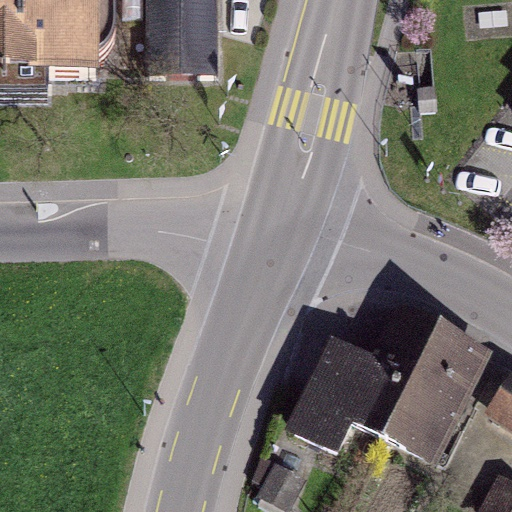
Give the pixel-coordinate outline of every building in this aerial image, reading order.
[(92,0),(0,0),(0,79),(93,81),(92,0)] [(142,0),(146,96),(217,94),(214,0),(142,0)] [(379,358),(341,340),(296,436),(337,455),(352,424),(436,464),(485,361),(397,319),(379,358)] [(511,380),(490,416),(511,429),(511,380)] [(269,454),(257,511),(297,511),(307,462),(269,454)] [(511,511),(511,494),(492,489),(485,511),(511,511)]
